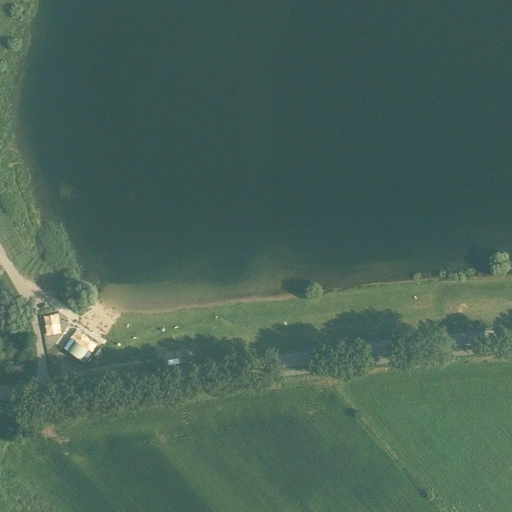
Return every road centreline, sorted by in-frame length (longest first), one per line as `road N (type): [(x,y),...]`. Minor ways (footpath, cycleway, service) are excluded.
road 1 (tertiary): [(511,336),(41,395)]
road 2 (unclassified): [(41,395),(39,328),(0,251)]
